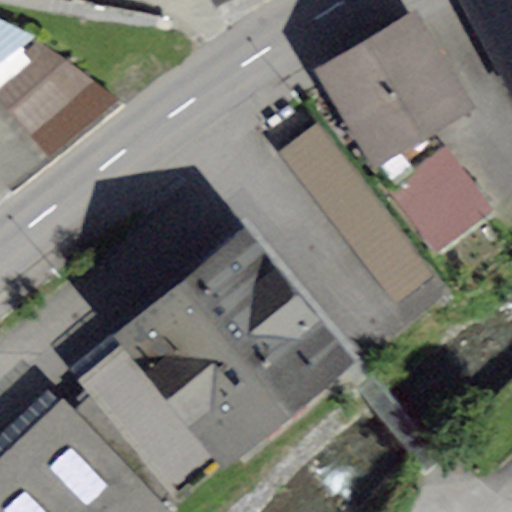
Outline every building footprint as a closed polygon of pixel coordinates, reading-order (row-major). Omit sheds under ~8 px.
[(212,0),(219,11),(239,0),(212,0)] [(511,0),(461,0),(511,87),(511,0)] [(478,112),(421,14),(319,73),(377,171),(382,168),(405,154),(478,112)] [(0,101),(52,162),(121,103),(37,46),(0,68),(0,101)] [(398,305),(436,276),(318,127),(281,156),(398,305)] [(382,168),(396,187),(391,191),(436,253),(493,211),(448,150),(418,171),(405,154),(382,168)] [(234,476),(365,368),(254,234),(123,341),(234,476)] [(0,511),(176,511),(67,400),(0,465),(0,511)]
